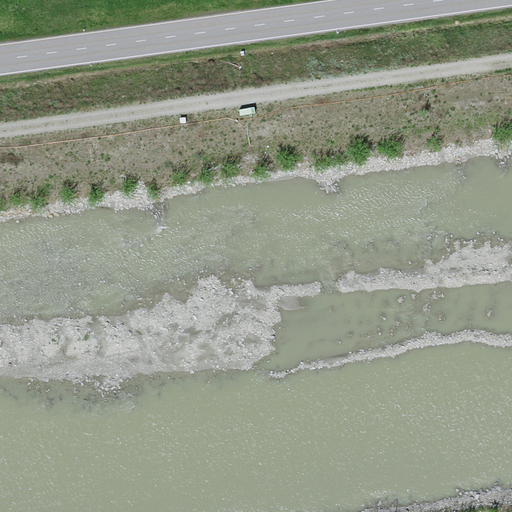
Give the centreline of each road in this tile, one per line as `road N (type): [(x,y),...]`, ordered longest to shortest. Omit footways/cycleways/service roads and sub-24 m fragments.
road 1 (track): [(0,129),(511,60)]
road 2 (tertiary): [(0,58),(442,0)]
